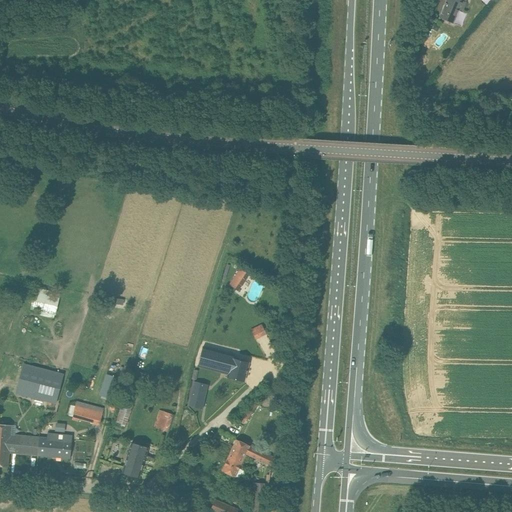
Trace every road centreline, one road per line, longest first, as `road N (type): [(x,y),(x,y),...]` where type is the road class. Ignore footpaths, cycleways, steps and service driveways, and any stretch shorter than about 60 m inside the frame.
road 1 (unclassified): [(511,160),(177,139),(0,108)]
road 2 (primary): [(350,0),(320,461)]
road 3 (primary): [(347,455),(378,0)]
road 4 (motorway): [(346,468),(511,481)]
road 5 (motorway): [(511,467),(347,455)]
road 6 (residential): [(251,389),(142,496)]
road 7 (residential): [(142,496),(0,479)]
